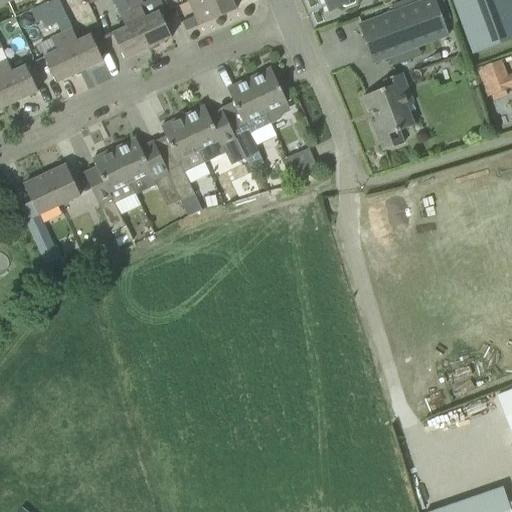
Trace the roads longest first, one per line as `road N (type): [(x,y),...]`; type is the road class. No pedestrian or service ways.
road 1 (residential): [(0,147),(288,21)]
road 2 (residential): [(349,154),(288,21)]
